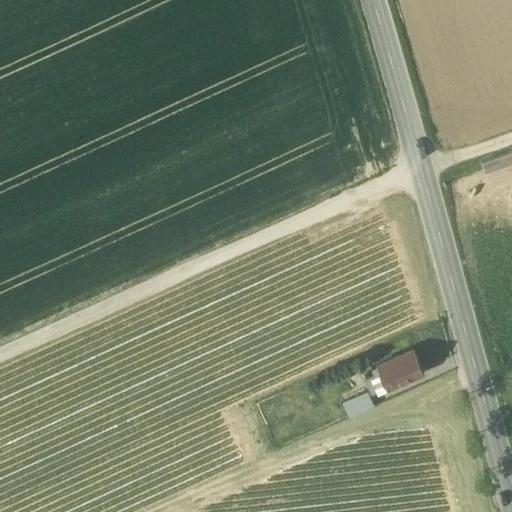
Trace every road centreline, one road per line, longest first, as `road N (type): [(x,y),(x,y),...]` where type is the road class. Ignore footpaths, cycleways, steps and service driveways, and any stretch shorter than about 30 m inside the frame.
road 1 (track): [(511,142),(424,168),(0,357)]
road 2 (tertiary): [(373,0),(511,504)]
